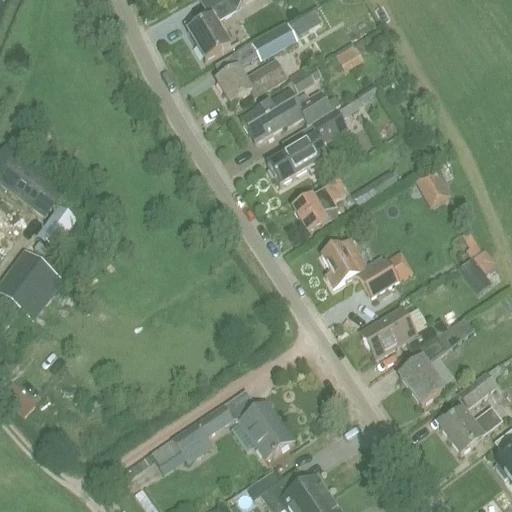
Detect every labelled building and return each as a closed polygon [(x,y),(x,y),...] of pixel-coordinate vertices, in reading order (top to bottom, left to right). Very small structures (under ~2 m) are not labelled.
[(196,30),(187,36),(205,65),(230,50),(216,27),(235,16),(226,2),(192,23),(196,30)] [(298,41),(308,35),(300,21),(290,27),(298,41)] [(387,44),(383,36),(375,40),(379,48),(387,44)] [(267,66),(278,59),(267,41),(236,59),(242,69),(253,63),(255,66),(264,61),(267,66)] [(230,108),(250,96),(253,102),(285,83),(275,66),(244,84),(236,72),(216,84),(230,108)] [(295,97),(314,86),(307,75),(289,85),(295,97)] [(240,125),(254,148),(285,130),(286,132),(302,122),(308,132),(330,117),(319,98),(297,111),(289,98),(272,108),(270,104),(255,113),(256,115),(240,125)] [(362,112),(355,102),(334,115),(312,129),(323,148),(346,135),(340,125),(362,112)] [(313,143),(267,169),(279,191),(308,174),(308,173),(325,163),(313,143)] [(17,161),(0,183),(0,185),(46,220),(63,196),(17,161)] [(434,170),(424,177),(430,184),(440,186),(443,183),(434,170)] [(350,199),(358,212),(397,189),(390,176),(350,199)] [(292,211),(308,238),(327,226),(326,225),(336,223),(336,212),(332,206),(345,198),(337,184),(292,211)] [(71,218),(79,228),(88,220),(77,208),(71,213),(63,207),(59,211),(66,218),(68,217),(70,219),(71,218)] [(76,228),(57,214),(37,241),(57,254),(76,228)] [(325,280),(333,293),(357,278),(371,302),(398,286),(385,266),(375,272),(372,267),(367,270),(350,243),(340,249),(339,247),(320,259),(330,276),(325,280)] [(465,255),(469,262),(479,255),(475,249),(465,255)] [(24,255),(0,286),(0,301),(33,326),(63,285),(24,255)] [(483,255),(471,263),(483,280),(495,272),(493,269),(483,255)] [(352,338),(394,315),(389,305),(347,328),(352,338)] [(404,347),(411,358),(447,333),(441,325),(431,330),(414,340),(399,316),(360,339),(375,364),(404,347)] [(447,333),(411,358),(417,366),(398,381),(421,411),(444,393),(427,371),(447,355),(473,336),(463,323),(448,334),(447,333)] [(0,373),(8,364),(0,356),(0,373)] [(485,379),(457,400),(467,413),(495,392),(485,379)] [(265,463),(275,456),(292,445),(266,407),(239,425),(265,463)] [(182,456),(205,441),(232,424),(223,410),(174,443),(182,456)] [(492,414),(490,412),(471,427),(461,415),(439,432),(460,459),(482,442),(501,427),(502,426),(493,413),(492,414)] [(500,467),(495,471),(505,483),(509,480),(511,483),(511,434),(495,447),(504,459),(497,464),(500,467)] [(309,511),(328,499),(315,481),(292,497),(282,483),(258,500),(266,511),(309,511)] [(336,511),(328,499),(309,511),(336,511)]
